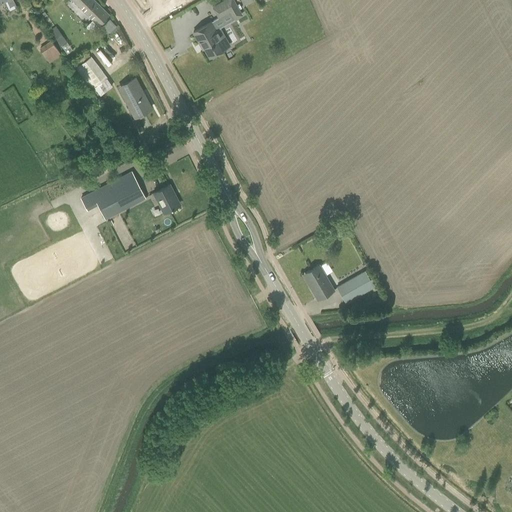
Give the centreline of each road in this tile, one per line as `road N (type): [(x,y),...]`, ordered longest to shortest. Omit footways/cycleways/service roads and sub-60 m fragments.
road 1 (tertiary): [(457,511),(359,425),(255,254)]
road 2 (tertiary): [(231,209),(117,0)]
road 3 (track): [(313,352),(343,338),(469,326),(511,298)]
